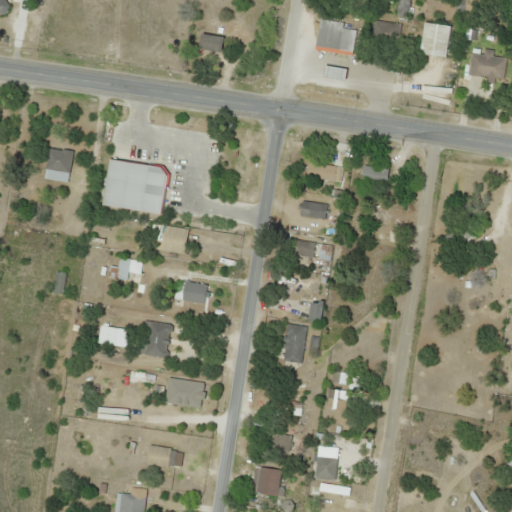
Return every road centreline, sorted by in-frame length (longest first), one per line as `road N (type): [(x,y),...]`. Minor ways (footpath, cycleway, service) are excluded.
road 1 (secondary): [(511,144),(0,67)]
road 2 (tertiary): [(220,511),(287,110)]
road 3 (residential): [(439,132),(378,511)]
